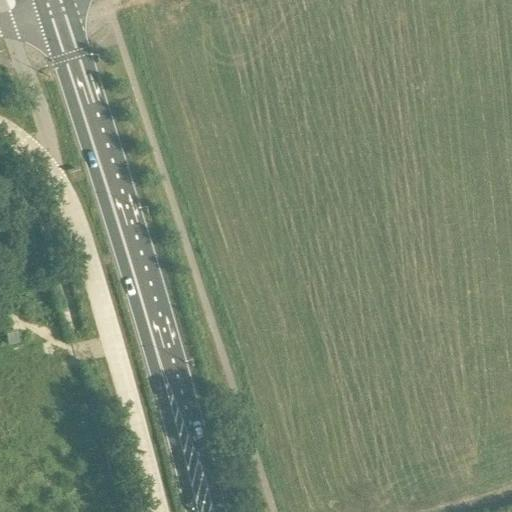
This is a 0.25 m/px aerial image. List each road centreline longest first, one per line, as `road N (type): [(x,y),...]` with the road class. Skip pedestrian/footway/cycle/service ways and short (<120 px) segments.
road 1 (primary): [(52,0),(176,395),(204,511)]
road 2 (unclassified): [(160,511),(75,221),(48,167)]
road 3 (unclassified): [(48,167),(45,122),(0,5)]
